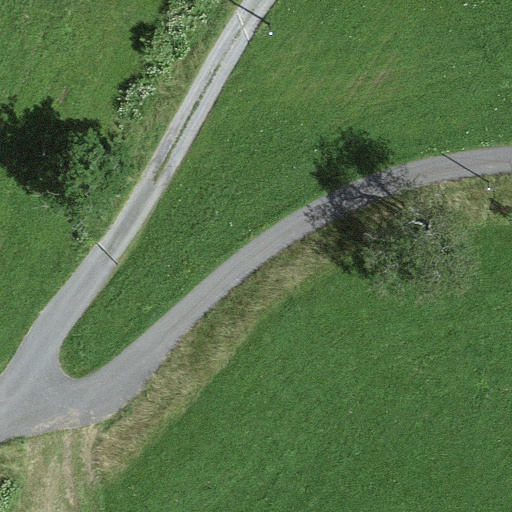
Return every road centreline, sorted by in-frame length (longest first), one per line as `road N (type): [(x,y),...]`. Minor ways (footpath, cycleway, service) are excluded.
road 1 (track): [(0,402),(49,403),(98,377),(243,245),(372,178),(511,159)]
road 2 (track): [(240,0),(0,390)]
